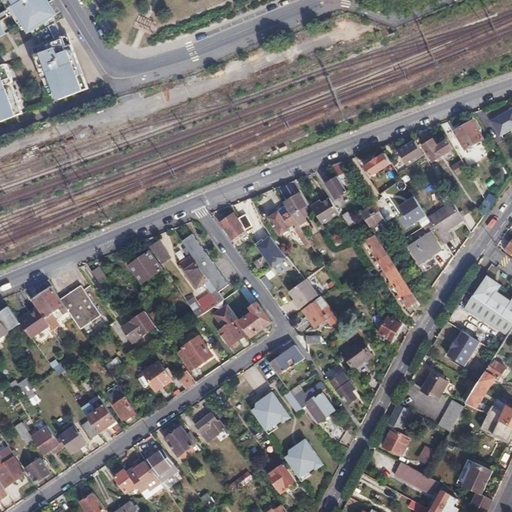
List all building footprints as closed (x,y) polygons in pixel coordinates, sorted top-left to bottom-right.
[(56,19),(45,0),(8,0),(27,35),(56,19)] [(70,36),(35,47),(47,87),(55,84),(59,100),(87,91),(70,36)] [(0,123),(23,115),(4,65),(0,66),(0,123)] [(511,114),(510,111),(492,120),(500,135),(511,128),(511,114)] [(473,120),(454,131),(464,150),(483,139),(473,120)] [(433,139),(424,145),(433,160),(452,148),(446,140),(437,145),(433,139)] [(424,155),(415,141),(406,147),(407,149),(403,151),(403,157),(408,164),(424,155)] [(387,166),(391,163),(384,154),(365,166),(371,176),(387,166)] [(346,160),(343,161),(349,170),(352,168),(346,160)] [(341,162),(333,169),(337,176),(347,191),(348,193),(356,188),(346,171),(349,170),(343,161),(341,162)] [(467,168),(462,161),(454,166),(458,173),(467,168)] [(401,177),(392,163),(391,163),(387,166),(397,180),(401,177)] [(431,167),(436,175),(440,172),(436,164),(431,167)] [(347,191),(337,176),(326,183),(336,199),(344,193),(347,191)] [(399,207),(414,196),(403,181),(389,192),(399,207)] [(374,186),(367,191),(374,203),(382,198),(374,186)] [(318,190),(306,198),(314,210),(316,213),(333,202),(323,187),(318,190)] [(316,188),(304,195),(306,198),(318,190),(316,188)] [(347,191),(344,193),(353,206),(350,212),(355,220),(363,215),(361,213),(348,193),(347,191)] [(300,193),(286,202),(293,213),(307,203),(300,193)] [(482,218),(490,207),(486,199),(477,211),(482,218)] [(447,230),(464,219),(461,214),(453,201),(427,217),(444,243),(452,238),(447,230)] [(375,204),(361,213),(363,215),(370,227),(384,218),(375,204)] [(322,224),(316,213),(314,210),(306,216),(312,226),(315,224),(318,227),(322,224)] [(296,221),(290,211),(281,217),(278,212),(269,217),(280,234),(289,228),(288,227),(294,223),(296,221)] [(347,223),(354,220),(350,212),(343,215),(347,223)] [(234,213),(221,222),(232,238),(245,230),(234,213)] [(249,215),(241,220),(249,231),(256,226),(249,215)] [(296,221),(294,223),(296,227),(294,228),(320,268),(324,264),(296,221)] [(364,236),(367,241),(375,235),(373,231),(364,236)] [(410,246),(420,261),(440,248),(430,232),(410,246)] [(275,235),(259,244),(275,274),(291,266),(275,235)] [(408,305),(418,299),(384,247),(375,235),(367,241),(408,305)] [(159,264),(171,260),(164,240),(152,244),(159,264)] [(230,265),(218,247),(197,261),(206,274),(208,272),(206,269),(207,268),(204,264),(208,262),(217,274),(230,265)] [(150,251),(130,265),(142,282),(162,269),(150,251)] [(511,258),(504,252),(495,264),(511,276),(511,258)] [(197,261),(192,254),(180,263),(197,287),(204,282),(210,279),(206,274),(197,261)] [(99,266),(92,271),(100,282),(107,277),(99,266)] [(367,275),(365,273),(354,280),(358,287),(370,279),(367,275)] [(306,278),(289,291),(294,298),(296,301),(294,303),(298,309),(318,294),(306,278)] [(78,279),(57,293),(69,310),(77,323),(98,309),(78,279)] [(210,279),(204,282),(212,293),(217,289),(210,279)] [(475,279),(467,291),(473,297),(500,321),(511,307),(511,306),(486,283),(482,286),(475,279)] [(256,300),(245,284),(240,288),(251,303),(256,300)] [(52,286),(33,299),(39,307),(50,324),(54,329),(59,325),(56,321),(51,314),(58,308),(63,314),(69,310),(57,293),(52,286)] [(225,300),(234,292),(230,286),(220,293),(225,300)] [(217,289),(212,293),(200,302),(206,312),(225,300),(220,293),(217,289)] [(321,296),(303,309),(315,327),(328,318),(332,324),(341,318),(336,312),(334,314),(321,296)] [(500,321),(473,297),(464,309),(504,342),(511,331),(500,321)] [(195,298),(189,302),(199,317),(206,312),(195,298)] [(271,321),(257,302),(249,308),(253,312),(240,321),(251,336),(271,321)] [(0,336),(20,322),(9,306),(0,312),(0,336)] [(30,317),(21,323),(31,337),(50,324),(39,307),(29,314),(30,317)] [(156,326),(146,311),(123,328),(133,342),(156,326)] [(379,332),(393,340),(401,324),(388,317),(379,332)] [(58,319),(56,321),(59,325),(54,329),(61,340),(68,334),(58,319)] [(235,320),(221,330),(231,345),(245,335),(235,320)] [(511,329),(511,331),(504,342),(498,352),(507,357),(511,348),(511,329)] [(449,354),(466,365),(481,341),(465,330),(460,338),(459,337),(453,346),(454,347),(449,354)] [(320,335),(307,334),(307,342),(320,342),(320,335)] [(201,337),(179,352),(192,370),(213,355),(201,337)] [(360,341),(343,354),(353,367),(371,355),(360,341)] [(295,366),(305,358),(296,346),(272,362),(280,373),(293,364),(295,366)] [(90,358),(87,354),(76,361),(79,366),(90,358)] [(50,365),(59,375),(65,370),(56,359),(50,365)] [(479,382),(467,402),(476,407),(494,378),(499,377),(506,367),(493,359),(479,382)] [(144,372),(156,390),(171,380),(159,362),(144,372)] [(186,389),(196,382),(187,370),(178,376),(186,389)] [(332,382),(349,404),(356,399),(352,393),(357,389),(345,373),(332,382)] [(450,382),(433,373),(423,390),(440,399),(450,382)] [(479,382),(469,377),(465,384),(469,387),(462,399),(467,402),(479,382)] [(27,378),(19,384),(34,406),(42,401),(27,378)] [(306,393),(300,385),(291,392),(303,408),(307,406),(319,422),(336,410),(322,391),(326,388),(322,382),(306,393)] [(303,408),(291,392),(286,385),(285,387),(288,391),(287,394),(282,398),(288,406),(285,409),(284,413),(287,417),(291,417),(294,415),(298,420),(301,418),(302,418),(308,415),(303,408)] [(125,398),(127,397),(120,386),(107,395),(122,417),(127,414),(128,417),(129,418),(135,414),(125,398)] [(511,407),(511,408),(496,399),(491,407),(486,405),(483,411),(488,414),(482,428),(509,441),(511,435),(511,407)] [(452,401),(439,424),(450,431),(464,407),(452,401)] [(399,403),(387,425),(396,429),(387,445),(406,456),(415,440),(406,435),(418,413),(399,403)] [(108,427),(117,421),(105,404),(97,411),(108,427)] [(21,418),(27,414),(21,405),(15,409),(21,418)] [(88,417),(99,433),(108,427),(97,411),(88,417)] [(212,414),(196,426),(201,434),(203,433),(209,441),(225,429),(219,421),(218,422),(212,414)] [(306,430),(315,424),(308,415),(302,418),(301,418),(298,420),(306,430)] [(22,422),(16,427),(25,440),(31,436),(22,422)] [(90,423),(84,428),(92,439),(98,434),(90,423)] [(194,443),(182,426),(166,438),(179,455),(194,443)] [(342,441),(347,430),(338,426),(333,437),(342,441)] [(62,436),(67,444),(73,452),(86,443),(75,427),(62,436)] [(38,445),(44,454),(52,449),(60,443),(58,439),(54,434),(38,445)] [(60,443),(63,447),(67,444),(62,436),(58,439),(60,443)] [(308,439),(285,455),(303,481),(326,465),(308,439)] [(245,442),(241,445),(246,452),(250,449),(245,442)] [(55,453),(63,447),(60,443),(52,449),(55,453)] [(8,453),(13,450),(8,444),(4,447),(8,453)] [(425,445),(418,459),(427,463),(434,449),(425,445)] [(179,470),(164,450),(147,463),(157,477),(160,481),(162,483),(179,470)] [(0,472),(9,485),(26,473),(14,457),(7,462),(9,466),(1,472),(0,472)] [(41,458),(26,468),(36,482),(50,472),(41,458)] [(457,482),(464,485),(474,462),(467,459),(457,482)] [(426,474),(402,461),(395,475),(432,497),(439,484),(426,474)] [(149,489),(160,481),(157,477),(147,463),(146,462),(138,467),(136,465),(127,472),(137,485),(142,492),(148,488),(149,489)] [(488,511),(493,499),(482,493),(493,471),(474,462),(464,485),(477,492),(472,503),(488,511)] [(288,485),(289,486),(295,481),(284,465),(269,475),(280,491),(288,485)] [(127,472),(126,470),(116,477),(127,492),(137,485),(127,472)] [(0,480),(2,483),(5,488),(9,485),(0,472),(0,480)] [(0,480),(0,500),(9,494),(5,488),(2,483),(0,480)] [(443,490),(433,507),(441,511),(455,511),(458,508),(453,505),(457,498),(443,490)] [(94,493),(82,502),(88,511),(103,511),(102,510),(104,508),(94,493)] [(210,511),(217,507),(207,493),(200,498),(210,511)] [(138,511),(131,501),(116,511),(138,511)]
